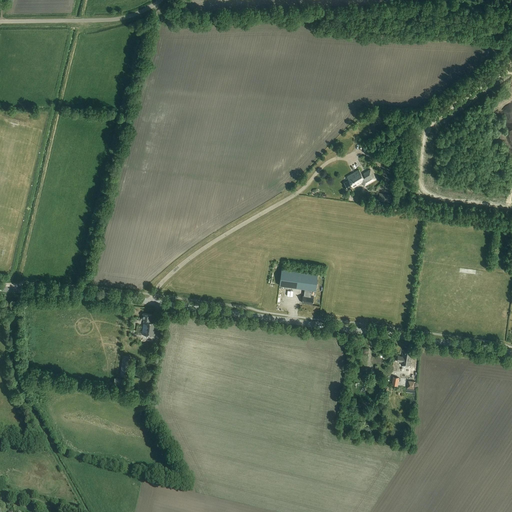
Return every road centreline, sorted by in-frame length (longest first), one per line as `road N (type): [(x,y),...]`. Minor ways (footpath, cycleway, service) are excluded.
road 1 (tertiary): [(511,352),(90,294),(0,289)]
road 2 (track): [(150,302),(189,258),(295,195)]
road 3 (unclassified): [(0,21),(121,18),(161,0)]
